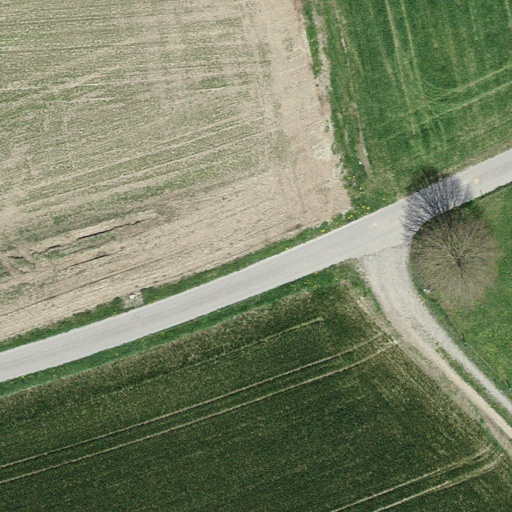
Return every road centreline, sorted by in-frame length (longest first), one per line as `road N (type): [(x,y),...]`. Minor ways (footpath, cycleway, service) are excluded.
road 1 (track): [(0,365),(371,232),(511,167)]
road 2 (track): [(371,232),(425,336),(511,422)]
